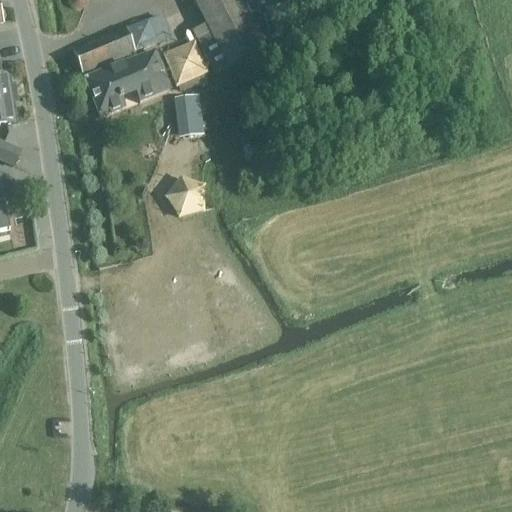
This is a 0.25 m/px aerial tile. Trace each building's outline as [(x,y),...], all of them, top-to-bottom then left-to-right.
[(190,0),(226,70),(263,52),(237,0),(190,0)] [(126,31),(74,53),(83,76),(134,54),(126,31)] [(176,89),(208,76),(195,44),(162,57),(176,89)] [(88,80),(85,81),(86,84),(99,117),(100,120),(103,119),(102,118),(121,111),(122,111),(125,110),(123,107),(121,102),(122,101),(121,98),(135,92),(139,101),(138,101),(140,104),(142,103),(169,92),(155,54),(88,80)] [(0,64),(0,126),(19,124),(13,75),(3,77),(1,64),(0,64)] [(174,102),(178,140),(202,138),(197,99),(174,102)] [(0,144),(0,162),(13,168),(20,153),(0,144)] [(204,214),(205,188),(181,179),(164,200),(179,221),(204,214)] [(0,232),(10,230),(4,204),(7,203),(4,189),(0,190),(0,189),(0,232)]
